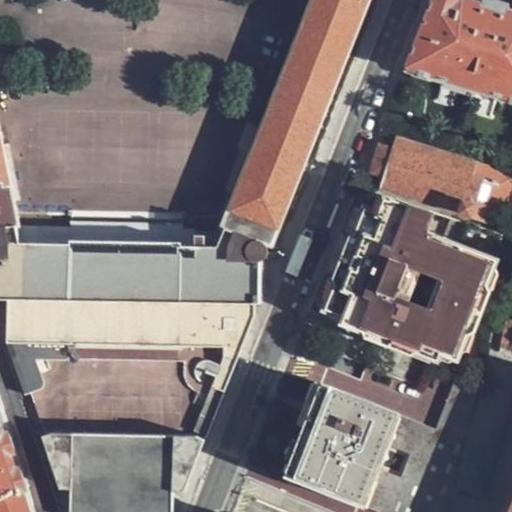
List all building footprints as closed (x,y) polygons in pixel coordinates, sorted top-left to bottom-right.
[(187,386),(197,393),(193,402),(203,407),(194,430),(210,432),(256,314),(256,303),(263,301),(264,274),(264,259),(269,259),(371,0),(0,0),(0,299),(8,299),(8,342),(27,392),(32,391),(38,389),(43,386),(45,384),(44,379),(42,373),(52,372),(48,358),(185,363),(184,374),(184,379),(185,383),(187,386)] [(511,100),(511,11),(509,11),(509,7),(498,4),(487,0),(484,5),(470,0),(433,0),(407,69),(511,100)] [(499,226),(511,192),(511,171),(480,162),(479,160),(399,135),(396,145),(386,143),(380,141),(370,171),(385,177),(382,187),(499,226)] [(326,274),(312,311),(440,360),(444,353),(461,359),(471,334),(477,332),(480,328),(481,324),(477,317),(483,303),(487,299),(492,295),(494,290),(491,280),(499,257),(504,233),(360,189),(343,231),(349,240),(343,255),(338,268),(326,274)] [(511,356),(511,301),(501,298),(492,348),(511,356)] [(488,503),(511,415),(511,356),(492,348),(484,385),(460,495),(488,503)] [(288,476),(377,511),(456,511),(460,495),(484,385),(458,375),(436,429),(324,387),(316,407),(288,476)] [(29,511),(0,419),(0,511),(29,511)] [(174,511),(178,493),(187,491),(210,432),(194,430),(55,432),(47,435),(45,437),(62,487),(73,489),(71,511),(174,511)]
